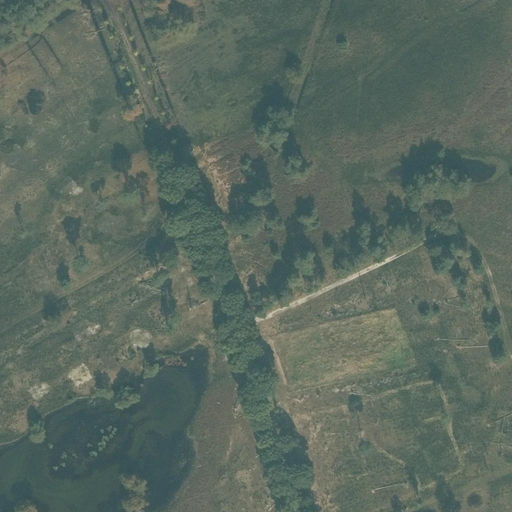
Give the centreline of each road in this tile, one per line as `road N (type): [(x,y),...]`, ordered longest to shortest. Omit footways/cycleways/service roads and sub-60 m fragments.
road 1 (track): [(511,354),(487,272),(469,241),(443,234),(234,330)]
road 2 (track): [(106,0),(234,330)]
road 3 (track): [(187,203),(138,251),(0,331)]
road 4 (track): [(234,330),(276,429),(298,511)]
